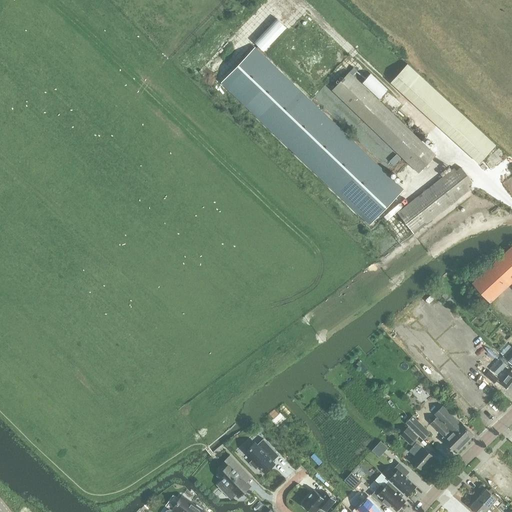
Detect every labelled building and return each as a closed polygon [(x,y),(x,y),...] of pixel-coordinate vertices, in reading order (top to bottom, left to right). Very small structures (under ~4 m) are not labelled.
[(276,17),(255,40),(264,50),(286,26),(276,17)] [(255,47),(221,82),(370,224),(403,189),(255,47)] [(479,163),(481,161),(496,145),(407,63),(390,82),(479,163)] [(418,173),(419,173),(436,155),(349,71),(331,90),(418,173)] [(368,73),(360,81),(378,97),(385,89),(368,73)] [(457,172),(454,168),(454,167),(397,212),(414,234),(471,189),(468,186),(473,182),(462,168),(457,172)] [(511,244),(471,282),(490,302),(511,282),(511,244)] [(502,356),(501,358),(502,359),(501,361),(509,367),(510,366),(511,367),(511,344),(502,356)] [(496,363),(494,366),(500,371),(502,369),(506,372),(509,367),(501,361),(500,359),(496,363)] [(511,392),(511,372),(509,370),(500,383),(511,392)] [(496,376),(490,371),(486,375),(495,383),(498,379),(496,376)] [(460,423),(448,410),(443,405),(434,414),(436,417),(430,423),(443,435),(441,438),(443,440),(444,439),(456,452),(473,435),(461,422),(460,423)] [(423,439),(430,432),(412,415),(405,422),(423,439)] [(408,426),(400,434),(410,444),(418,436),(408,426)] [(275,462),(273,461),(279,455),(263,438),(257,444),(256,442),(245,453),(251,459),(249,462),(256,470),(259,467),(264,472),(275,462)] [(383,452),(388,447),(380,441),(376,445),(383,452)] [(416,441),(409,450),(412,452),(411,453),(414,456),(411,460),(423,471),(435,457),(420,444),(416,441)] [(226,460),(229,464),(217,474),(223,480),(218,485),(230,498),(235,493),(238,496),(250,485),(241,476),(246,472),(231,455),(226,460)] [(390,480),(404,493),(407,496),(417,485),(406,475),(409,471),(399,462),(391,470),(394,472),(388,478),(390,480)] [(355,489),(361,481),(351,472),(345,480),(355,489)] [(293,491),(300,499),(313,488),(305,480),(293,491)] [(401,496),(404,493),(390,480),(384,487),(381,484),(371,495),(381,504),(384,501),(395,511),(405,500),(401,496)] [(486,488),(478,497),(494,511),(501,511),(502,511),(498,506),(503,500),(494,492),(492,494),(486,488)] [(315,511),(320,507),(326,511),(335,500),(325,491),(322,496),(314,490),(302,504),(310,511),(315,511)] [(360,490),(355,495),(363,504),(357,510),(356,509),(358,511),(380,511),(368,500),(369,499),(360,490)] [(205,511),(182,495),(171,510),(167,511),(166,511),(205,511)] [(494,511),(478,497),(470,506),(476,511),(494,511)]
